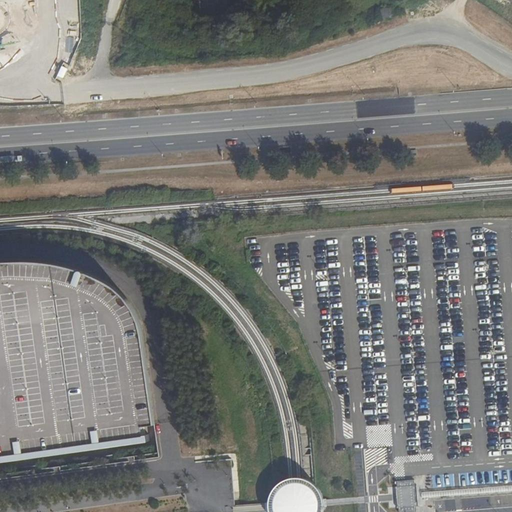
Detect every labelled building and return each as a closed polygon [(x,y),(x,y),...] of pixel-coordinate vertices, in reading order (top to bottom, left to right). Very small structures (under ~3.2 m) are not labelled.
[(0,34),(3,33),(7,28),(10,22),(9,16),(7,10),(2,6),(0,4),(0,34)] [(391,9),(379,10),(380,20),(392,19),(391,9)] [(0,462),(154,442),(143,339),(137,313),(129,296),(101,280),(69,269),(40,265),(13,266),(0,268),(0,462)] [(420,505),(418,477),(391,479),(393,507),(420,505)] [(322,511),(323,507),(323,502),(322,498),(320,492),(314,486),(308,482),(302,480),(294,479),(287,481),(282,483),(277,487),(272,494),(269,501),(269,507),(269,508),(269,511),(322,511)]
